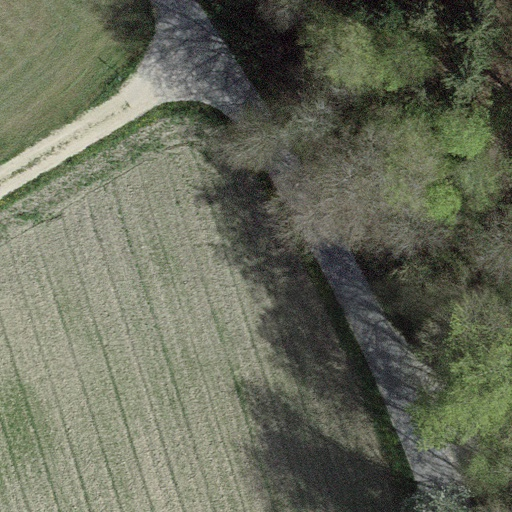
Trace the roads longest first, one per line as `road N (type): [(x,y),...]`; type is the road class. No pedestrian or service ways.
road 1 (unclassified): [(446,511),(408,399),(260,64),(199,0)]
road 2 (track): [(260,64),(0,198)]
